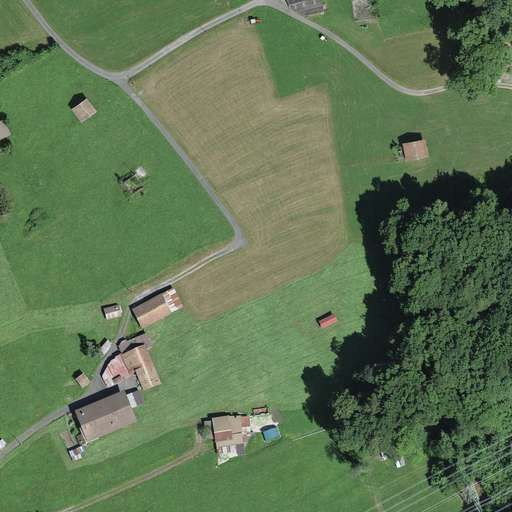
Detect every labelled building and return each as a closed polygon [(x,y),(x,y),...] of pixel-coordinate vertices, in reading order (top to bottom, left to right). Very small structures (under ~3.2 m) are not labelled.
[(287,0),(292,9),(295,11),(296,10),(306,16),(324,12),(322,4),(320,5),(319,0),(287,0)] [(87,101),(74,110),(81,120),(93,111),(87,101)] [(0,137),(10,132),(4,121),(0,122),(0,137)] [(406,146),(408,158),(426,154),(424,142),(406,146)] [(124,182),(135,197),(146,190),(135,174),(124,182)] [(135,310),(143,328),(179,308),(171,292),(161,297),(161,296),(135,310)] [(108,319),(120,315),(118,307),(105,310),(108,319)] [(333,316),(320,322),(323,328),(336,322),(333,316)] [(130,372),(136,369),(143,388),(159,382),(145,350),(152,347),(146,335),(120,348),(125,358),(120,358),(109,365),(103,377),(109,387),(132,375),(130,372)] [(78,380),(82,386),(87,382),(83,376),(78,380)] [(129,393),(132,407),(145,404),(141,390),(129,393)] [(81,415),(90,436),(133,418),(124,397),(81,415)] [(215,422),(217,440),(229,438),(228,420),(215,422)] [(452,463),(449,469),(455,473),(458,467),(452,463)]
